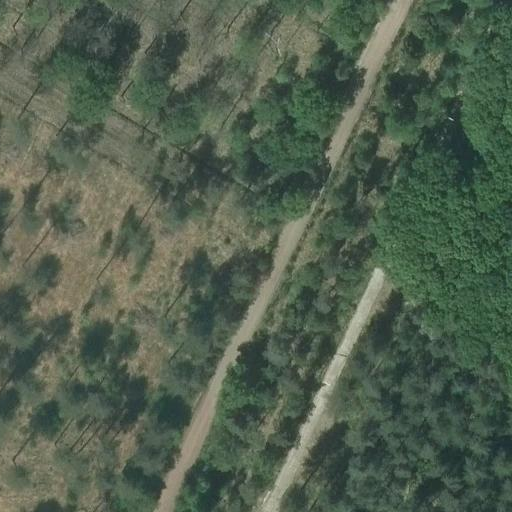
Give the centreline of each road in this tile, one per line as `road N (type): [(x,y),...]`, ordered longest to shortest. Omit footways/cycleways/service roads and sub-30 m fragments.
road 1 (track): [(158,511),(398,0)]
road 2 (track): [(511,0),(272,511)]
